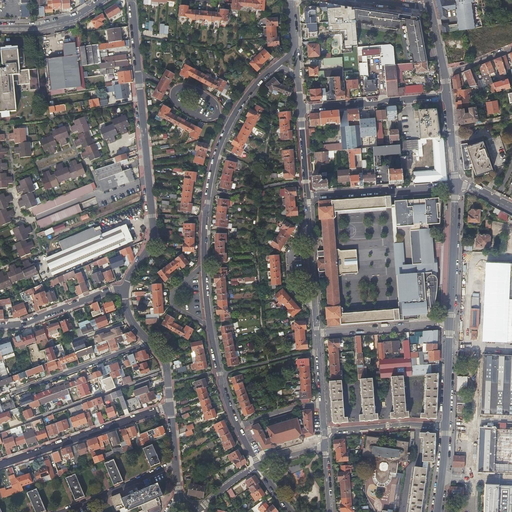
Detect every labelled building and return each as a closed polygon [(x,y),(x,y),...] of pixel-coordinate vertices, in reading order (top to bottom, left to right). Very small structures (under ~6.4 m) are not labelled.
[(53,8),(52,0),(47,0),(48,2),(48,6),(44,6),(45,12),(53,11),(53,8)] [(69,0),(62,0),(63,10),(66,10),(66,8),(70,8),(69,0)] [(256,0),(248,0),(248,7),(253,7),(253,8),(256,9),(256,10),(256,9),(256,0)] [(263,11),(264,0),(256,0),(256,9),(256,10),(263,11)] [(435,0),(439,11),(445,10),(444,5),(447,4),(446,0),(435,0)] [(442,32),(454,31),(463,29),(465,29),(471,28),(474,27),(475,27),(471,2),(475,2),(474,0),(449,0),(450,1),(450,4),(450,5),(451,9),(456,8),(458,24),(448,25),(448,24),(447,23),(441,24),(442,32)] [(305,17),(306,23),(314,22),(313,17),(311,17),(311,13),(316,13),(320,13),(319,10),(327,10),(327,3),(327,2),(319,1),(319,7),(309,6),(306,9),(305,10),(305,11),(307,13),(307,17),(305,17)] [(355,7),(327,2),(327,10),(329,34),(342,33),(343,47),(352,47),(352,45),(357,44),(356,20),(355,7)] [(109,20),(121,12),(115,3),(103,11),(109,20)] [(188,11),(188,10),(188,7),(181,6),(179,17),(187,17),(188,11)] [(402,13),(355,7),(356,20),(364,21),(367,21),(366,23),(397,27),(398,25),(400,26),(401,19),(405,20),(405,25),(407,41),(423,38),(420,19),(419,19),(416,20),(415,19),(416,19),(417,18),(417,17),(417,16),(416,16),(411,15),(410,18),(401,17),(402,13)] [(196,11),(188,10),(188,11),(187,17),(192,18),(192,19),(195,20),(196,11)] [(220,10),(220,14),(219,21),(227,21),(228,11),(223,10),(220,10)] [(439,11),(440,20),(447,18),(446,10),(445,10),(439,11)] [(204,12),(196,11),(195,20),(198,20),(198,19),(203,19),(204,12)] [(212,13),(204,12),(203,19),(208,20),(208,21),(211,21),(212,13)] [(220,14),(212,13),(211,21),(215,21),(215,20),(219,21),(220,14)] [(87,28),(95,27),(96,28),(102,24),(101,21),(105,19),(102,14),(87,24),(87,28)] [(266,19),(267,27),(276,26),(278,26),(277,18),(266,19)] [(367,21),(364,21),(363,25),(397,29),(397,27),(366,23),(367,21)] [(481,38),(482,45),(490,43),(495,41),(499,39),(511,35),(511,24),(511,21),(487,25),(489,34),(494,33),(494,35),(481,38)] [(318,36),(317,22),(314,22),(306,23),(307,28),(309,28),(309,37),(318,36)] [(168,34),(169,25),(160,24),(159,33),(168,34)] [(120,28),(110,29),(107,29),(109,43),(121,41),(120,28)] [(472,34),(466,35),(466,39),(470,38),(470,42),(474,42),(474,46),(475,46),(482,45),(481,38),(481,35),(480,33),(479,33),(475,34),(473,34),(472,34)] [(503,46),(511,42),(511,35),(499,39),(495,41),(498,49),(503,47),(503,46)] [(277,38),(267,38),(268,46),(279,45),(279,38),(277,38)] [(427,58),(423,38),(407,41),(410,55),(412,55),(413,62),(426,61),(428,61),(427,58)] [(82,61),(82,66),(83,67),(102,64),(105,63),(108,63),(126,60),(126,55),(108,58),(106,50),(125,47),(124,41),(121,41),(109,43),(83,47),(80,47),(82,61)] [(63,44),(64,57),(77,56),(75,43),(63,44)] [(383,44),(384,54),(384,56),(385,64),(385,65),(395,64),(394,46),(390,43),(383,44)] [(308,44),(309,56),(320,55),(319,44),(308,44)] [(358,56),(360,73),(360,76),(368,75),(367,58),(373,57),(373,56),(380,55),(380,57),(384,56),(384,54),(383,44),(380,45),(380,48),(362,50),(362,56),(358,56)] [(380,45),(358,47),(358,56),(362,56),(362,50),(380,48),(380,45)] [(482,45),(475,46),(476,56),(476,58),(483,55),(482,45)] [(342,57),(343,63),(343,69),(343,71),(352,70),(352,74),(360,73),(358,56),(358,47),(358,46),(352,47),(348,47),(343,47),(341,48),(342,57)] [(0,93),(1,100),(2,112),(3,112),(16,111),(14,81),(18,81),(18,84),(30,83),(30,79),(29,70),(20,71),(18,50),(12,50),(12,47),(7,47),(8,51),(2,51),(3,69),(0,69),(0,93)] [(270,56),(262,48),(260,49),(262,52),(257,56),(255,54),(253,56),(255,58),(250,63),(257,71),(263,66),(261,65),(270,56)] [(451,50),(454,61),(466,59),(464,48),(451,50)] [(64,57),(61,58),(65,89),(65,88),(81,86),(79,66),(78,61),(77,56),(64,57)] [(493,83),(496,91),(501,90),(500,88),(505,86),(506,89),(511,87),(510,83),(505,70),(504,64),(502,59),(501,57),(498,58),(494,59),(496,67),(498,66),(501,78),(502,77),(502,78),(503,78),(504,79),(504,80),(493,83)] [(61,58),(47,59),(51,90),(61,89),(62,89),(65,89),(61,58)] [(426,61),(413,62),(395,64),(395,67),(396,82),(403,82),(402,70),(414,68),(413,64),(414,65),(416,64),(417,73),(422,73),(422,71),(427,70),(426,61)] [(485,63),(490,76),(495,74),(490,61),(486,62),(485,63)] [(492,93),(496,91),(493,83),(490,76),(485,63),(479,66),(487,85),(488,85),(488,86),(489,86),(492,93)] [(385,65),(387,95),(397,94),(397,88),(396,82),(395,67),(395,64),(385,65)] [(189,75),(192,68),(185,65),(180,74),(187,78),(189,75)] [(314,76),(318,76),(318,71),(317,66),(309,67),(310,75),(314,74),(314,76)] [(199,72),(192,68),(189,75),(190,75),(196,79),(199,72)] [(321,71),(321,77),(325,77),(330,76),(334,76),(339,76),(341,75),(344,75),(343,71),(343,69),(321,71)] [(470,86),(475,85),(476,85),(472,74),(470,69),(467,70),(464,71),(464,72),(463,72),(463,74),(465,73),(470,86)] [(166,70),(163,76),(171,80),(174,75),(166,70)] [(114,81),(115,85),(126,83),(133,82),(132,71),(118,73),(119,81),(121,81),(122,82),(117,83),(116,80),(114,81)] [(212,79),(199,72),(196,79),(208,85),(212,79)] [(481,96),(485,95),(476,73),(474,73),(472,74),(476,85),(477,87),(478,90),(481,96)] [(454,90),(455,90),(461,89),(461,87),(462,87),(462,86),(461,86),(460,84),(463,83),(462,78),(460,78),(459,74),(455,75),(452,78),(452,80),(454,90)] [(163,76),(161,81),(160,82),(168,86),(169,85),(171,80),(163,76)] [(326,93),(326,100),(336,99),(335,91),(334,76),(330,76),(331,92),(328,92),(328,89),(326,89),(326,93)] [(335,91),(336,99),(345,98),(345,91),(344,87),(344,86),(342,87),(342,89),(340,89),(339,76),(334,76),(335,91)] [(273,89),(282,93),(285,86),(279,84),(274,78),(266,85),(271,91),(273,89)] [(30,79),(30,83),(31,87),(39,87),(38,79),(30,79)] [(208,85),(215,89),(220,79),(218,82),(212,79),(208,85)] [(220,79),(215,89),(222,92),(227,83),(220,79)] [(345,91),(345,98),(349,98),(349,89),(348,89),(348,88),(358,87),(358,79),(347,80),(347,83),(344,83),(344,86),(344,87),(345,91)] [(364,80),(365,91),(377,90),(375,79),(364,80)] [(115,85),(116,95),(127,94),(126,83),(115,85)] [(166,89),(158,85),(158,86),(155,92),(163,96),(166,89)] [(397,94),(424,92),(423,86),(423,85),(404,87),(404,88),(397,88),(397,94)] [(285,86),(282,93),(289,96),(292,89),(285,86)] [(321,98),(322,100),(326,100),(326,93),(321,93),(320,88),(311,89),(312,99),(321,98)] [(455,102),(456,109),(462,108),(462,103),(469,102),(469,99),(470,99),(470,94),(468,95),(468,89),(461,89),(455,90),(456,97),(455,97),(456,102),(455,102)] [(163,96),(155,92),(153,96),(161,100),(163,96)] [(107,97),(99,99),(100,106),(108,104),(107,97)] [(486,102),(487,106),(488,113),(498,111),(496,101),(490,101),(490,98),(488,98),(488,102),(486,102)] [(98,99),(88,100),(89,108),(99,106),(98,99)] [(49,107),(49,113),(66,110),(65,104),(49,107)] [(165,118),(169,112),(170,109),(164,106),(159,115),(165,118)] [(261,116),(265,110),(256,106),(253,112),(260,115),(259,115),(260,115),(261,116)] [(457,114),(458,121),(461,123),(478,120),(476,106),(468,107),(469,112),(464,113),(463,108),(462,108),(456,109),(457,114)] [(396,107),(387,107),(389,127),(391,126),(391,120),(395,120),(395,116),(397,116),(396,107)] [(242,149),(260,115),(259,115),(260,115),(253,112),(250,110),(247,117),(248,117),(237,138),(235,137),(232,144),(235,146),(232,152),(240,156),(244,150),(242,149)] [(359,110),(348,111),(348,121),(359,120),(360,119),(359,114),(359,110)] [(434,138),(440,138),(436,110),(415,111),(415,119),(419,118),(420,139),(427,139),(434,138)] [(336,124),(340,124),(339,111),(320,113),(321,126),(325,125),(325,124),(328,124),(328,126),(331,125),(331,123),(335,123),(336,124)] [(342,143),(343,150),(348,150),(361,149),(362,149),(361,136),(360,125),(349,126),(349,124),(348,121),(348,111),(339,111),(340,124),(341,130),(342,143)] [(175,116),(169,113),(169,112),(165,118),(166,119),(172,122),(175,116)] [(279,113),(280,120),(289,120),(291,119),(290,112),(279,113)] [(320,113),(310,114),(311,125),(318,125),(318,128),(321,128),(321,126),(320,113)] [(113,125),(100,130),(104,140),(108,138),(110,143),(116,141),(114,136),(118,134),(116,131),(120,129),(122,134),(128,132),(125,127),(129,125),(125,116),(112,121),(113,125)] [(182,119),(175,116),(172,122),(178,126),(182,119)] [(93,144),(90,137),(88,131),(89,130),(84,117),(74,121),(76,125),(71,127),(73,133),(78,131),(80,134),(78,135),(79,139),(74,141),(77,147),(82,145),(83,149),(85,148),(87,151),(82,153),(84,159),(89,157),(91,161),(101,157),(98,150),(95,144),(93,144)] [(182,119),(178,126),(191,133),(195,126),(182,119)] [(375,119),(359,120),(360,123),(360,125),(361,136),(377,134),(375,119)] [(189,136),(197,140),(202,130),(195,126),(191,133),(189,136)] [(66,138),(69,137),(65,127),(52,132),(53,136),(40,141),(44,151),(48,150),(50,155),(56,152),(54,147),(57,146),(56,142),(60,141),(62,146),(68,143),(66,138)] [(20,153),(21,157),(31,156),(30,142),(26,142),(25,128),(14,129),(14,133),(9,134),(9,140),(15,139),(15,144),(19,143),(19,147),(14,148),(15,154),(20,153)] [(389,131),(390,144),(393,144),(392,141),(397,141),(398,143),(400,143),(400,141),(398,130),(389,131)] [(292,139),(291,131),(292,131),(290,131),(289,132),(281,132),(281,133),(280,133),(281,140),(292,139)] [(0,188),(7,188),(7,183),(12,183),(12,177),(6,177),(6,173),(2,174),(2,170),(7,169),(6,163),(1,163),(1,159),(3,159),(2,155),(7,155),(6,152),(7,152),(7,149),(2,149),(1,145),(0,145),(0,141),(5,140),(4,134),(0,134),(0,188)] [(413,172),(413,182),(443,180),(446,180),(446,178),(446,176),(443,138),(440,138),(434,138),(434,140),(436,171),(433,171),(433,169),(427,170),(427,172),(413,172)] [(400,143),(400,145),(401,152),(419,150),(418,145),(418,139),(400,141),(400,143)] [(462,152),(464,166),(464,170),(470,169),(469,165),(472,165),(475,177),(484,174),(491,171),(487,157),(488,156),(487,154),(486,154),(483,142),(471,145),(468,146),(467,143),(460,145),(462,152)] [(198,143),(195,150),(197,151),(206,153),(208,146),(198,143)] [(323,152),(328,151),(334,151),(337,151),(343,150),(342,143),(322,144),(323,148),(323,152)] [(378,147),(373,148),(374,166),(381,165),(380,154),(400,153),(401,152),(400,145),(378,147)] [(361,149),(348,150),(350,169),(355,169),(354,155),(355,154),(361,154),(361,149)] [(293,150),(282,151),(282,158),(284,158),(285,170),(283,170),(284,178),(295,177),(293,150)] [(203,165),(206,153),(197,151),(194,162),(203,165)] [(334,157),(334,151),(328,151),(323,152),(318,152),(315,152),(316,163),(329,163),(328,158),(334,157)] [(127,160),(125,154),(113,158),(115,164),(117,163),(119,163),(127,160)] [(402,168),(402,169),(411,168),(410,157),(401,158),(401,164),(402,168)] [(42,180),(45,189),(59,184),(58,182),(72,177),(72,178),(86,173),(82,164),(78,165),(76,160),(70,163),(72,168),(68,169),(68,167),(64,169),(62,164),(56,166),(58,171),(54,173),(55,174),(51,176),(49,171),(43,173),(45,178),(42,180)] [(226,161),(224,169),(233,170),(233,171),(235,171),(236,163),(226,161)] [(109,166),(96,170),(99,180),(122,172),(119,163),(117,163),(115,164),(109,166)] [(122,172),(99,180),(103,190),(134,177),(131,168),(122,172)] [(338,182),(350,181),(350,174),(350,173),(350,171),(350,170),(337,171),(338,182)] [(388,170),(389,184),(403,183),(402,170),(393,171),(393,170),(388,170)] [(186,172),(185,179),(194,180),(194,181),(195,181),(196,173),(186,172)] [(363,176),(363,182),(375,181),(375,175),(371,175),(371,174),(370,173),(368,173),(368,174),(368,175),(363,176)] [(350,181),(351,187),(360,186),(363,186),(363,182),(363,176),(363,174),(353,175),(353,174),(350,174),(350,181)] [(31,207),(37,205),(31,192),(35,190),(29,177),(20,181),(21,185),(16,187),(18,193),(23,191),(25,194),(21,196),(23,199),(18,202),(20,207),(26,205),(27,209),(31,207)] [(134,177),(103,190),(103,191),(135,179),(134,177)] [(321,177),(312,177),(312,183),(312,187),(315,189),(328,189),(327,180),(325,180),(325,179),(323,179),(324,180),(323,180),(322,179),(321,177)] [(194,180),(185,179),(180,210),(191,212),(192,204),(190,204),(194,181),(194,180)] [(230,182),(222,180),(220,188),(231,190),(232,182),(230,182)] [(91,183),(37,205),(31,207),(34,215),(94,190),(94,189),(91,183)] [(286,208),(295,207),(294,196),(296,196),(295,188),(285,189),(285,200),(283,200),(283,205),(286,205),(286,208)] [(4,193),(0,194),(0,222),(1,226),(11,221),(9,218),(14,215),(12,210),(7,212),(5,208),(9,207),(8,203),(12,201),(10,195),(5,197),(4,193)] [(390,197),(319,202),(319,209),(319,220),(322,220),(324,251),(317,251),(318,265),(319,278),(326,277),(328,308),(326,309),(327,320),(328,326),(399,321),(398,309),(393,310),(393,307),(345,311),(345,314),(342,314),(342,308),(341,307),(339,307),(338,276),(340,276),(343,274),(358,273),(357,264),(345,265),(345,260),(357,259),(356,250),(341,251),(339,250),(335,250),(333,219),(334,219),(336,217),(335,212),(338,212),(386,208),(391,208),(391,205),(391,200),(390,197)] [(394,201),(394,205),(395,208),(396,226),(410,225),(413,265),(406,266),(406,275),(399,275),(401,302),(401,304),(402,304),(403,314),(426,312),(425,305),(428,305),(428,310),(431,308),(433,306),(434,305),(436,302),(436,299),(438,295),(438,290),(438,284),(437,281),(435,276),(434,278),(433,277),(432,276),(431,273),(430,264),(432,264),(431,243),(429,243),(428,225),(432,225),(432,224),(437,224),(438,223),(439,222),(438,215),(440,215),(439,198),(394,201)] [(226,208),(228,208),(229,200),(218,199),(218,206),(226,207),(226,208)] [(37,221),(40,228),(83,210),(80,203),(37,221)] [(226,207),(218,206),(216,226),(226,227),(227,220),(225,219),(226,208),(226,207)] [(297,215),(297,207),(295,207),(286,208),(287,216),(297,215)] [(480,210),(471,210),(471,211),(469,211),(469,216),(468,216),(468,222),(479,223),(480,210)] [(274,238),(284,244),(294,228),(285,222),(281,228),(280,227),(279,230),(281,231),(277,237),(275,236),(274,238)] [(121,226),(128,243),(133,241),(126,224),(121,226)] [(185,243),(194,243),(194,224),(184,224),(183,232),(185,232),(185,243)] [(13,229),(19,242),(15,244),(21,257),(31,253),(29,249),(34,247),(31,241),(27,243),(25,239),(28,238),(27,234),(32,232),(30,226),(24,228),(23,225),(13,229)] [(63,251),(46,259),(52,275),(92,258),(128,243),(121,226),(103,234),(101,230),(102,229),(100,225),(95,228),(94,227),(59,241),(63,251)] [(45,233),(44,231),(37,234),(41,243),(43,242),(40,235),(45,233)] [(215,261),(226,261),(226,253),(224,253),(224,242),(226,242),(226,234),(215,234),(215,261)] [(488,236),(478,235),(478,242),(476,242),(476,247),(489,247),(489,237),(488,236)] [(279,251),(284,244),(274,238),(270,245),(279,251)] [(398,244),(394,244),(396,266),(405,266),(403,244),(398,244)] [(130,247),(119,251),(121,257),(126,268),(127,268),(130,264),(129,262),(132,261),(134,258),(130,247)] [(182,254),(176,259),(180,265),(182,268),(188,263),(182,254)] [(107,262),(109,261),(107,256),(97,261),(98,263),(98,265),(104,263),(105,266),(108,265),(107,262)] [(174,269),(180,265),(176,259),(170,263),(174,269)] [(25,279),(39,273),(37,269),(35,264),(31,265),(29,260),(23,263),(25,268),(21,269),(21,268),(17,269),(15,264),(9,267),(11,272),(7,274),(8,275),(4,277),(2,272),(0,273),(0,289),(12,285),(11,283),(25,277),(25,279)] [(281,284),(279,262),(270,263),(271,282),(269,283),(269,289),(276,288),(276,285),(281,284)] [(511,340),(511,262),(508,262),(508,266),(487,265),(484,340),(511,340)] [(169,274),(174,269),(170,263),(164,268),(169,274)] [(101,266),(99,267),(100,270),(104,280),(105,282),(113,279),(109,268),(108,268),(108,269),(108,270),(103,272),(101,266)] [(405,266),(396,266),(395,266),(395,274),(396,274),(399,274),(399,275),(406,275),(406,266),(405,266)] [(217,288),(226,287),(225,274),(227,274),(226,267),(217,268),(217,274),(214,275),(215,282),(216,282),(217,288)] [(171,276),(169,274),(164,268),(158,273),(165,281),(171,276)] [(95,283),(104,280),(100,270),(96,271),(97,273),(92,275),(95,283)] [(76,276),(75,274),(74,271),(63,275),(65,280),(76,276)] [(79,284),(85,282),(81,272),(75,274),(76,276),(79,284)] [(64,281),(62,276),(53,280),(55,285),(64,281)] [(80,287),(83,294),(88,291),(85,282),(79,284),(79,285),(80,287)] [(35,296),(32,289),(20,293),(24,303),(31,300),(36,312),(40,311),(38,306),(35,296)] [(281,301),(287,295),(282,289),(274,296),(279,302),(278,302),(278,303),(279,303),(279,302),(281,301)] [(163,313),(161,290),(152,291),(154,313),(163,313)] [(49,302),(49,303),(50,302),(51,304),(54,303),(53,301),(56,300),(53,291),(46,294),(49,302)] [(46,294),(45,292),(35,296),(38,306),(42,305),(42,306),(46,305),(45,303),(49,302),(46,294)] [(227,306),(226,293),(217,294),(218,306),(227,306)] [(291,300),(287,295),(281,301),(279,302),(279,303),(278,303),(280,305),(282,303),(284,306),(285,305),(291,300)] [(471,297),(471,309),(471,310),(470,329),(477,329),(478,310),(479,297),(471,297)] [(12,306),(10,298),(7,299),(0,299),(0,304),(10,304),(10,305),(9,305),(10,309),(11,309),(11,310),(12,310),(12,308),(12,306)] [(300,310),(291,300),(285,305),(284,306),(287,308),(285,310),(286,312),(287,311),(292,317),(300,310)] [(115,310),(112,301),(103,304),(106,313),(115,310)] [(92,317),(101,314),(99,309),(97,302),(92,304),(94,311),(90,313),(92,317)] [(28,313),(24,303),(22,303),(19,305),(12,308),(12,310),(13,318),(18,317),(28,313)] [(108,325),(105,316),(102,317),(100,317),(89,321),(90,322),(93,330),(108,325)] [(172,322),(174,319),(167,316),(162,325),(169,329),(172,322)] [(69,319),(60,322),(64,332),(73,329),(69,319)] [(89,320),(78,324),(80,329),(81,331),(86,329),(84,324),(90,322),(89,321),(89,320)] [(58,322),(47,327),(50,335),(58,332),(57,328),(60,327),(58,322)] [(83,336),(93,332),(93,330),(90,322),(84,324),(86,329),(81,331),(83,336)] [(179,326),(172,322),(169,329),(175,332),(179,326)] [(304,331),(304,329),(305,329),(305,322),(294,322),(295,331),(304,331)] [(221,327),(224,346),(233,345),(232,339),(231,333),(233,333),(231,325),(221,327)] [(179,326),(175,332),(181,335),(184,329),(179,326)] [(184,329),(181,335),(188,339),(193,330),(186,326),(184,329)] [(113,335),(114,338),(123,335),(122,331),(121,331),(119,327),(112,330),(112,332),(114,335),(113,335)] [(41,340),(47,338),(43,329),(33,333),(33,334),(36,342),(37,344),(42,342),(41,340)] [(438,330),(423,331),(423,337),(420,337),(419,343),(423,344),(423,351),(428,351),(437,350),(437,344),(438,330)] [(304,341),(304,331),(295,331),(295,333),(292,333),(293,339),(295,338),(296,349),(307,349),(306,341),(304,341)] [(108,334),(103,335),(105,338),(106,338),(107,341),(110,340),(114,338),(113,335),(114,335),(112,332),(108,334)] [(136,337),(131,332),(107,341),(111,352),(120,349),(118,343),(127,339),(129,343),(135,340),(136,337)] [(97,340),(99,344),(107,341),(106,338),(105,338),(103,335),(103,333),(94,336),(96,341),(97,340)] [(23,338),(25,346),(36,342),(33,334),(23,338)] [(23,338),(22,336),(13,339),(14,341),(13,341),(14,345),(16,345),(17,349),(26,347),(25,346),(23,338)] [(72,344),(75,353),(86,349),(85,344),(83,340),(72,344)] [(338,348),(340,347),(339,340),(328,341),(329,348),(338,347),(338,348)] [(12,346),(10,341),(0,344),(0,350),(2,357),(14,353),(13,351),(12,346)] [(107,341),(97,345),(92,347),(94,352),(94,353),(108,348),(110,353),(111,352),(107,341)] [(192,351),(194,350),(203,348),(201,341),(191,343),(192,351)] [(383,342),(384,343),(384,353),(399,352),(398,341),(383,342)] [(237,350),(236,344),(235,344),(233,345),(224,346),(225,352),(234,351),(236,350),(237,350)] [(94,352),(92,347),(86,349),(75,353),(77,358),(94,352)] [(329,348),(331,372),(342,371),(342,369),(340,369),(339,362),(342,362),(341,357),(339,357),(338,350),(341,350),(340,347),(338,348),(338,347),(329,348)] [(50,348),(44,350),(49,363),(57,360),(52,348),(50,348)] [(194,350),(195,356),(204,354),(203,348),(194,350)] [(0,350),(0,372),(3,381),(9,378),(3,360),(2,357),(0,350)] [(144,350),(133,354),(136,360),(140,359),(141,362),(149,359),(147,355),(146,355),(144,350)] [(438,360),(439,360),(439,350),(437,350),(428,351),(428,353),(424,354),(424,359),(429,358),(429,361),(435,361),(438,361),(438,360)] [(410,358),(412,376),(426,375),(431,374),(431,364),(424,364),(423,351),(417,352),(410,352),(410,358)] [(63,370),(67,369),(65,363),(74,359),(77,358),(75,353),(59,359),(60,361),(63,370)] [(136,360),(133,354),(128,357),(129,360),(131,366),(137,363),(136,360)] [(511,355),(483,355),(481,415),(511,416),(511,355)] [(239,364),(237,357),(237,356),(235,357),(226,358),(228,366),(239,364)] [(380,369),(381,378),(391,377),(404,376),(412,376),(410,358),(404,358),(385,360),(385,369),(380,369)] [(302,386),(310,385),(308,359),(297,360),(298,367),(299,367),(301,386),(302,386)] [(206,368),(205,360),(197,362),(195,362),(195,363),(196,369),(196,370),(206,368)] [(63,370),(61,364),(60,361),(57,363),(59,368),(58,368),(55,361),(47,364),(49,372),(57,369),(59,372),(63,370)] [(104,367),(107,375),(110,373),(119,370),(120,370),(117,362),(104,367)] [(131,366),(130,366),(133,372),(140,369),(142,374),(150,370),(149,366),(147,366),(146,363),(140,365),(139,362),(137,363),(131,366)] [(91,375),(92,380),(97,378),(102,376),(107,375),(104,367),(103,363),(97,366),(99,369),(97,369),(98,372),(91,375)] [(47,364),(46,364),(42,366),(44,370),(44,371),(46,377),(51,375),(49,372),(47,364)] [(44,370),(42,366),(37,368),(26,372),(27,376),(27,377),(40,372),(40,373),(44,371),(44,370)] [(119,370),(121,376),(123,383),(124,385),(132,382),(130,376),(125,378),(122,369),(120,370),(119,370)] [(68,382),(71,388),(76,386),(87,382),(89,381),(85,370),(81,372),(83,378),(78,379),(79,380),(74,382),(73,379),(68,381),(68,382)] [(112,379),(121,376),(119,370),(110,373),(111,377),(101,380),(106,392),(115,388),(112,379)] [(342,371),(331,372),(331,380),(342,379),(342,371)] [(27,376),(26,372),(22,373),(12,377),(14,383),(14,384),(19,382),(18,380),(27,376)] [(421,418),(433,419),(436,419),(436,415),(437,414),(438,374),(431,374),(426,375),(424,413),(421,413),(421,418)] [(244,382),(243,381),(241,375),(231,379),(233,386),(234,386),(242,383),(244,382)] [(404,376),(391,377),(394,412),(390,413),(391,418),(409,417),(409,412),(406,412),(405,403),(409,403),(407,385),(404,385),(404,376)] [(0,389),(0,387),(14,383),(12,377),(9,378),(3,381),(0,381),(0,394),(1,394),(0,389)] [(468,377),(457,377),(456,392),(467,392),(468,377)] [(194,383),(198,396),(206,393),(205,387),(207,387),(205,379),(194,383)] [(373,379),(364,379),(360,380),(363,415),(360,415),(360,421),(378,420),(378,414),(375,414),(373,379)] [(97,380),(93,381),(95,386),(91,388),(93,395),(102,393),(97,380)] [(133,391),(135,397),(138,397),(140,396),(150,393),(148,389),(152,388),(149,380),(135,385),(137,390),(133,391)] [(342,381),(330,382),(332,422),(334,423),(348,422),(348,418),(344,418),(342,381)] [(50,383),(48,384),(50,389),(52,395),(67,389),(71,388),(68,382),(64,383),(65,385),(62,386),(52,389),(50,383)] [(88,386),(87,382),(76,386),(81,398),(90,394),(87,386),(88,386)] [(234,386),(233,386),(236,391),(244,388),(242,383),(234,386)] [(250,404),(244,388),(236,391),(242,407),(250,405),(250,404)] [(34,401),(34,402),(38,401),(52,395),(50,389),(41,393),(40,391),(39,392),(40,394),(32,397),(34,401)] [(52,395),(38,401),(40,405),(58,398),(65,396),(66,399),(69,405),(72,404),(67,389),(52,395)] [(121,390),(110,394),(111,396),(112,399),(119,397),(125,414),(129,413),(127,407),(125,401),(121,390)] [(153,391),(150,393),(140,396),(143,403),(155,399),(153,391)] [(311,398),(311,391),(301,392),(301,391),(300,391),(300,399),(310,399),(311,398)] [(198,396),(200,401),(200,402),(208,399),(206,393),(198,396)] [(19,402),(21,407),(28,404),(34,402),(34,401),(32,397),(19,402)] [(101,397),(92,401),(94,406),(95,412),(100,424),(100,425),(104,423),(100,412),(98,413),(97,409),(97,408),(96,405),(100,404),(102,407),(104,406),(102,400),(101,397)] [(135,397),(125,401),(127,407),(139,403),(138,397),(135,397)] [(210,405),(208,399),(200,402),(201,407),(210,405)] [(4,405),(0,405),(0,406),(3,414),(7,412),(12,410),(16,409),(13,400),(11,401),(11,403),(10,403),(11,406),(6,408),(4,405)] [(28,410),(23,412),(26,420),(33,417),(30,409),(40,405),(38,401),(34,402),(28,404),(30,408),(28,409),(28,410)] [(92,401),(81,405),(83,410),(94,406),(92,401)] [(255,411),(252,404),(250,404),(250,405),(242,407),(245,415),(255,411)] [(210,405),(201,407),(203,413),(212,410),(210,405)] [(115,415),(113,407),(105,410),(108,418),(115,415)] [(203,413),(205,420),(216,417),(214,409),(212,410),(203,413)] [(67,410),(53,415),(54,418),(68,413),(67,410)] [(276,451),(303,444),(301,439),(313,435),(311,412),(311,410),(304,411),(304,413),(303,413),(304,418),(297,420),(297,419),(268,428),(268,429),(262,431),(258,424),(252,427),(263,450),(274,447),(275,449),(276,451)] [(9,412),(0,415),(0,423),(11,419),(9,412)] [(87,422),(89,427),(93,426),(88,412),(84,414),(87,422)] [(84,413),(70,418),(73,427),(87,422),(84,414),(84,413)] [(66,419),(56,423),(59,432),(70,429),(66,419)] [(214,425),(217,433),(219,432),(227,428),(223,421),(214,425)] [(59,432),(56,423),(46,427),(49,436),(59,433),(59,432)] [(165,434),(162,426),(157,428),(153,430),(155,435),(153,436),(154,438),(165,434)] [(34,433),(32,427),(28,428),(30,433),(31,435),(27,436),(28,437),(26,437),(27,439),(25,440),(27,445),(36,442),(37,441),(35,436),(34,433)] [(126,430),(129,438),(137,435),(134,427),(126,430)] [(229,433),(227,428),(219,432),(221,437),(229,433)] [(47,435),(45,429),(34,433),(35,436),(37,441),(42,439),(42,437),(47,435)] [(122,448),(124,453),(133,449),(129,438),(129,439),(125,429),(121,431),(125,441),(126,441),(128,445),(122,448)] [(511,429),(480,429),(478,473),(511,473),(511,429)] [(115,446),(118,445),(120,443),(116,431),(107,434),(108,440),(112,438),(115,446)] [(144,445),(150,443),(147,434),(149,433),(148,431),(140,435),(141,439),(144,445)] [(217,433),(214,434),(215,435),(196,445),(198,448),(221,437),(219,432),(217,433)] [(229,433),(221,437),(223,442),(232,438),(229,433)] [(435,434),(433,434),(420,433),(420,438),(423,438),(422,462),(424,462),(423,463),(428,464),(428,462),(434,462),(435,458),(436,438),(435,438),(435,434)] [(107,434),(97,438),(100,448),(104,446),(102,442),(108,440),(107,434)] [(26,442),(23,436),(15,439),(17,446),(21,444),(26,442)] [(395,450),(377,447),(379,438),(367,436),(365,448),(363,448),(362,455),(371,457),(369,469),(376,471),(376,476),(376,478),(377,481),(378,481),(380,482),(381,482),(383,482),(385,482),(386,481),(387,480),(388,479),(388,478),(389,472),(396,473),(398,461),(407,462),(408,460),(409,460),(410,456),(408,456),(408,454),(407,454),(409,442),(396,440),(395,450)] [(92,457),(94,464),(104,460),(103,457),(103,455),(99,457),(99,455),(95,457),(93,451),(100,448),(97,438),(87,441),(87,443),(90,452),(92,457)] [(223,442),(222,443),(225,450),(235,445),(232,438),(223,442)] [(14,439),(3,443),(6,449),(8,456),(12,454),(10,448),(16,446),(14,439)] [(334,440),(334,448),(336,448),(345,447),(344,440),(344,439),(335,440),(334,440)] [(88,459),(92,457),(90,452),(87,443),(87,441),(84,442),(84,444),(77,446),(80,455),(86,453),(88,459)] [(151,467),(160,463),(152,443),(142,447),(145,454),(143,455),(144,459),(147,458),(151,467)] [(80,465),(82,464),(76,445),(74,446),(80,465)] [(74,457),(78,470),(84,468),(82,464),(80,465),(74,446),(70,447),(72,452),(72,454),(74,457)] [(64,461),(74,457),(72,454),(72,452),(70,447),(61,450),(64,461)] [(232,462),(233,461),(241,457),(238,450),(228,455),(232,462)] [(59,451),(51,454),(54,463),(60,461),(59,458),(61,457),(59,451)] [(347,453),(336,454),(337,461),(348,460),(347,453)] [(246,463),(243,456),(241,457),(233,461),(237,468),(246,463)] [(454,456),(453,467),(464,468),(464,457),(454,456)] [(110,477),(114,486),(123,482),(113,459),(104,462),(108,473),(106,474),(107,478),(110,477)] [(44,461),(51,481),(55,479),(48,460),(44,461)] [(421,511),(428,467),(423,466),(423,468),(415,467),(408,511),(421,511)] [(57,472),(59,478),(69,474),(67,468),(57,472)] [(211,473),(215,480),(219,477),(215,470),(211,473)] [(349,480),(349,473),(349,472),(342,473),(338,473),(338,481),(340,481),(340,480),(349,480)] [(25,476),(28,484),(36,482),(33,473),(25,476)] [(18,486),(18,484),(16,479),(14,475),(9,477),(13,489),(18,486)] [(79,484),(75,475),(66,479),(76,503),(85,499),(81,488),(83,487),(82,483),(79,484)] [(18,486),(20,492),(24,491),(22,487),(28,484),(25,476),(16,479),(18,484),(18,486)] [(253,493),(260,488),(257,483),(258,482),(254,476),(245,482),(252,493),(253,493)] [(340,481),(341,492),(350,492),(350,488),(353,488),(352,483),(350,483),(349,480),(340,480),(340,481)] [(119,510),(120,511),(160,511),(161,511),(161,509),(161,507),(161,506),(157,499),(163,496),(158,484),(121,499),(119,495),(112,499),(117,511),(119,510)] [(188,495),(195,496),(197,486),(190,484),(188,495)] [(399,504),(401,485),(396,485),(393,503),(394,503),(397,504),(399,504)] [(484,511),(511,511),(511,486),(486,485),(484,511)] [(1,493),(2,499),(12,496),(20,492),(18,486),(13,489),(5,491),(1,493)] [(197,486),(195,496),(202,497),(204,487),(197,486)] [(450,487),(448,498),(463,499),(463,488),(450,487)] [(251,494),(255,501),(264,495),(260,488),(253,493),(252,493),(251,494)] [(37,489),(27,493),(35,511),(46,511),(42,503),(45,501),(43,498),(41,499),(37,489)] [(353,498),(342,499),(342,504),(340,504),(340,511),(353,511),(354,511),(352,511),(351,500),(353,500),(353,498)] [(277,511),(278,511),(272,505),(270,508),(265,503),(258,509),(260,511),(277,511)]
